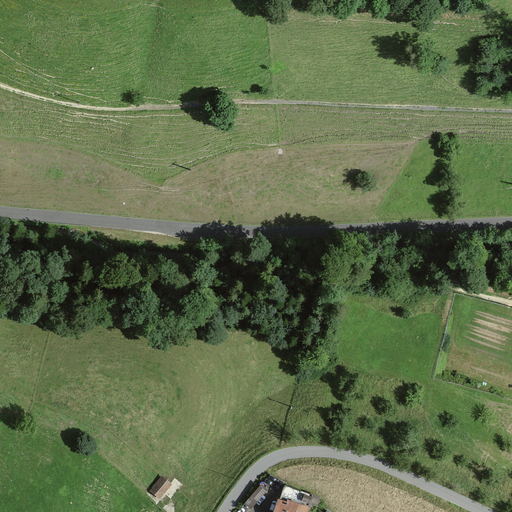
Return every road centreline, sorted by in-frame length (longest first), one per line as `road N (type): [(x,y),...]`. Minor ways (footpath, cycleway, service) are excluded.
road 1 (tertiary): [(0,214),(224,235),(511,224)]
road 2 (unclassified): [(228,511),(262,470),(307,455),(367,464),(474,511)]
